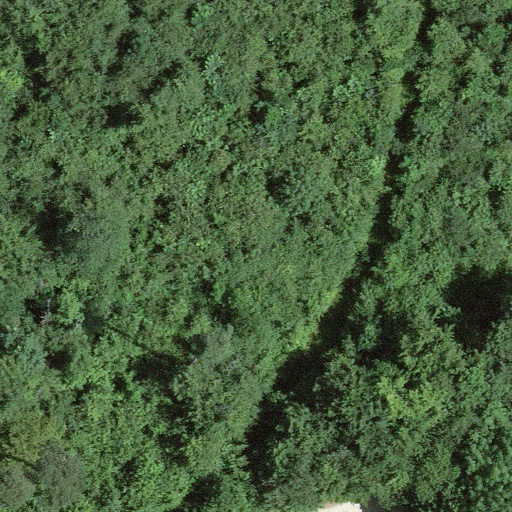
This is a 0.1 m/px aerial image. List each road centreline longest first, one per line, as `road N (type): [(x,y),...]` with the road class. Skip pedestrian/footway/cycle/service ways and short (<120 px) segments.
road 1 (track): [(182,511),(309,365),(377,232),(430,0)]
road 2 (track): [(511,459),(365,511)]
